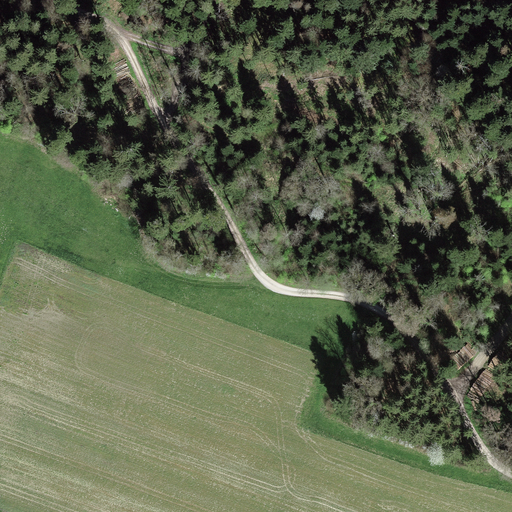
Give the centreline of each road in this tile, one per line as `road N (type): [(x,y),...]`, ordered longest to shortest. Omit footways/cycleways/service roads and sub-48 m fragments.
road 1 (track): [(511,470),(472,434),(418,345),(373,305),(265,285),(165,124),(122,35)]
road 2 (track): [(122,35),(185,56),(208,0)]
